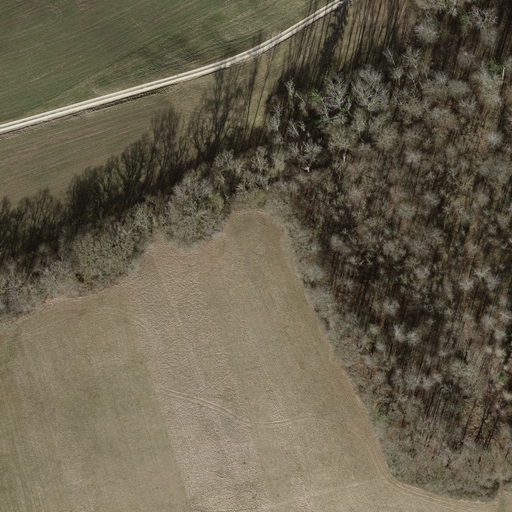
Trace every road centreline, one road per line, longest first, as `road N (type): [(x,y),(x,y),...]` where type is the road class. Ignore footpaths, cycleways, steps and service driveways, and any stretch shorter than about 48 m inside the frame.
road 1 (track): [(346,0),(238,59),(0,127)]
road 2 (track): [(511,175),(475,222),(461,290),(489,402),(502,511)]
